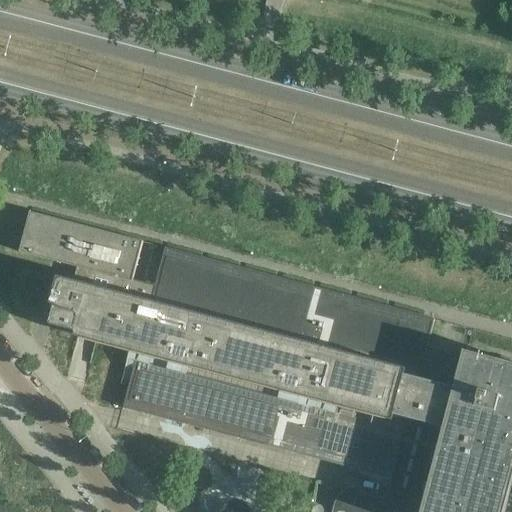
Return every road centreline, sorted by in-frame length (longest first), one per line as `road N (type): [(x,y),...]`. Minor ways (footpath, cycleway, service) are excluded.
road 1 (secondary): [(0,88),(511,228)]
road 2 (secondary): [(511,136),(0,0)]
road 3 (residential): [(124,511),(0,358)]
